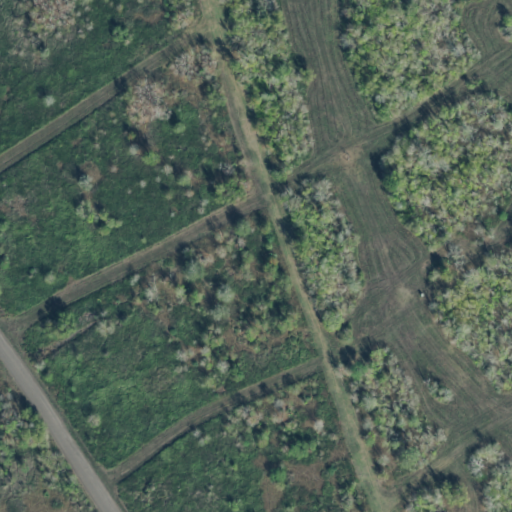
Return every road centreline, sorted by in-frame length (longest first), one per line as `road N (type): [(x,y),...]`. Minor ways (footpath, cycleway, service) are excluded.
road 1 (track): [(0,160),(252,0)]
road 2 (track): [(0,337),(119,511)]
